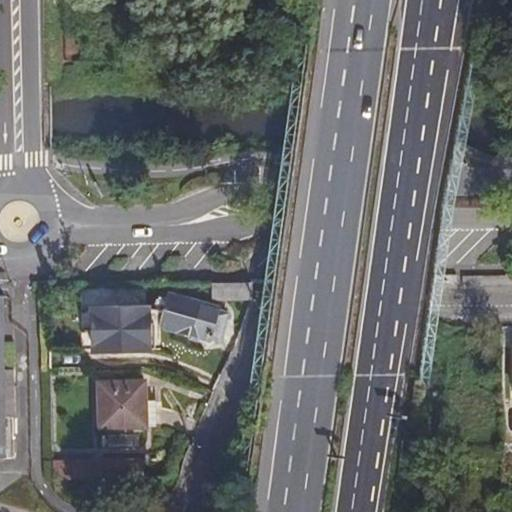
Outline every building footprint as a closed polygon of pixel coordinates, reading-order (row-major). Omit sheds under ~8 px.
[(243,295),(243,278),(204,279),(204,296),(243,295)] [(211,306),(168,293),(166,298),(155,295),(152,308),(162,311),(159,322),(204,335),(205,333),(215,336),(222,312),(210,309),(211,306)] [(1,298),(0,297),(0,460),(7,460),(7,441),(16,441),(15,372),(6,372),(4,298),(1,298)] [(95,312),(95,352),(159,351),(159,322),(158,312),(95,312)] [(141,383),(95,383),(95,428),(141,428),(141,383)] [(50,480),(138,479),(138,461),(50,462),(50,480)]
